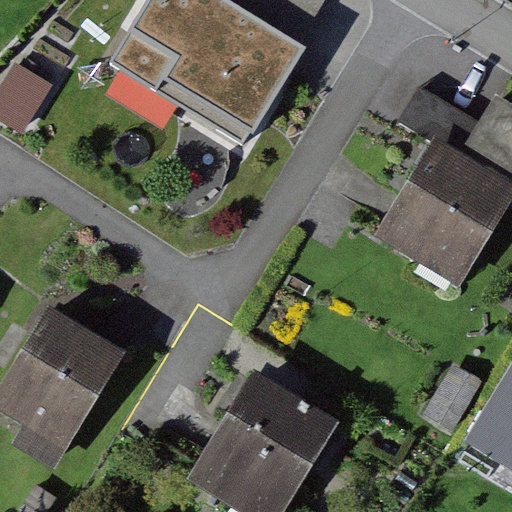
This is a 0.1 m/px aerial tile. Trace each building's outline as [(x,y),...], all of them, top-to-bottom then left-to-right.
[(290,53),(322,3),(317,0),(136,0),(116,33),(97,63),(230,147),(239,134),(290,53)] [(45,88),(10,66),(0,81),(0,127),(15,137),(45,88)] [(511,108),(488,94),(447,160),(504,195),(511,199),(511,108)] [(446,290),(504,195),(447,160),(421,144),(362,239),(446,290)] [(115,352),(37,308),(0,373),(0,416),(59,450),(115,352)] [(479,386),(448,367),(419,414),(450,433),(479,386)] [(274,511),(329,423),(244,371),(176,482),(223,511),(274,511)] [(511,433),(511,397),(498,389),(472,430),(503,449),(511,433)]
